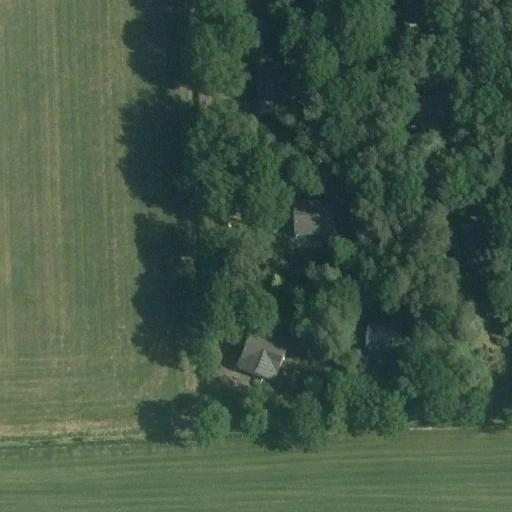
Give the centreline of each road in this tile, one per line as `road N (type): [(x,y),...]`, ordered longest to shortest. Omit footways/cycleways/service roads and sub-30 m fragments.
road 1 (track): [(324,0),(347,69),(356,277)]
road 2 (track): [(470,0),(484,85),(511,160)]
